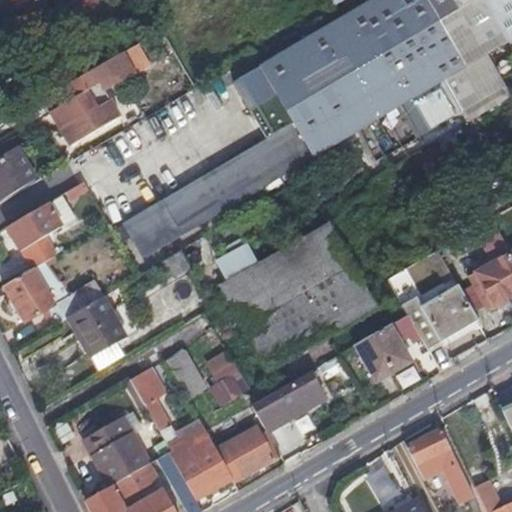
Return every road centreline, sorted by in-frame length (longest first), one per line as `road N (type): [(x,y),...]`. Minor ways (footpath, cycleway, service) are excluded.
road 1 (residential): [(511,356),(246,511)]
road 2 (unknown): [(0,210),(233,101)]
road 3 (residential): [(66,511),(0,378)]
